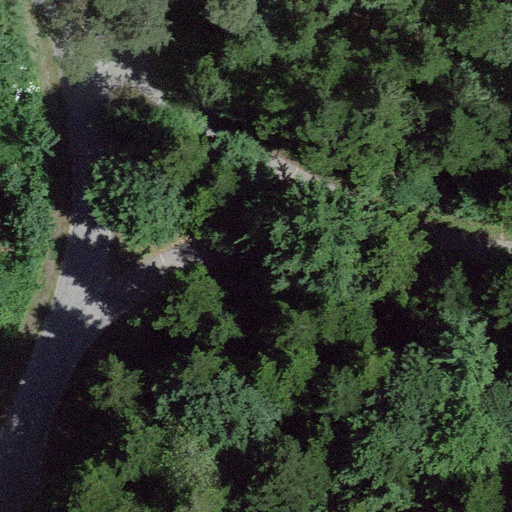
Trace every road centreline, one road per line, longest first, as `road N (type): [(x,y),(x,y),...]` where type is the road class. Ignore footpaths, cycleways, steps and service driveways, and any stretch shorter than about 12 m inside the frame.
road 1 (unclassified): [(61,347),(87,248),(93,171),(72,9)]
road 2 (unclassified): [(72,9),(167,101),(338,222)]
road 3 (unclassified): [(61,347),(173,268),(338,222)]
road 4 (unclassified): [(338,222),(511,264)]
road 5 (unclassified): [(17,511),(26,439),(61,347)]
